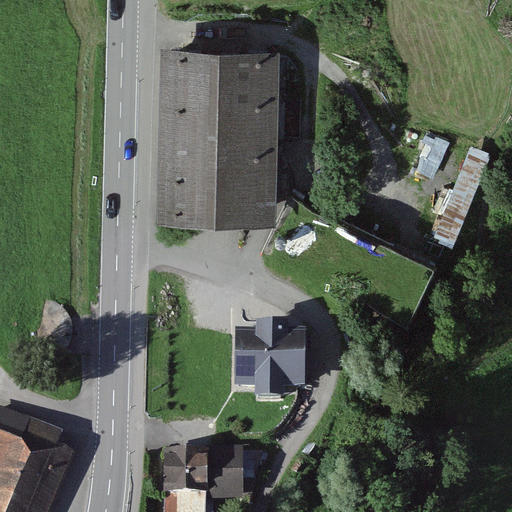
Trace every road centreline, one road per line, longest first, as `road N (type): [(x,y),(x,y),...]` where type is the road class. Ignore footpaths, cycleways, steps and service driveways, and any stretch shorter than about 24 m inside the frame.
road 1 (primary): [(123,0),(106,511)]
road 2 (track): [(123,29),(298,40),(346,81),(396,193)]
road 3 (track): [(0,379),(38,407),(113,415)]
